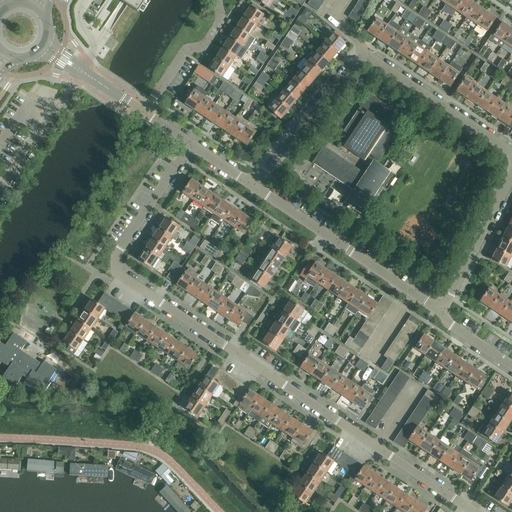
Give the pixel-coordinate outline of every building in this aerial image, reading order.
[(121,0),(124,2),(139,12),(147,0),(121,0)] [(311,0),(308,4),(318,11),(322,6),(313,0),(311,0)] [(413,0),(409,7),(413,10),(418,2),(414,0),(413,0)] [(448,0),(446,4),(456,11),(463,0),(448,0)] [(469,0),(463,0),(456,11),(467,17),(476,4),(469,0)] [(369,8),(359,1),(356,6),(365,13),(369,8)] [(401,6),(397,3),(392,10),(396,13),(401,6)] [(476,4),(467,17),(477,24),(486,11),(476,4)] [(264,15),(251,6),(244,17),(257,26),(264,15)] [(365,13),(356,6),(352,12),(362,18),(365,13)] [(424,6),(419,14),(423,16),(428,9),(424,6)] [(291,7),(288,11),(289,12),(287,16),(293,20),(299,12),(291,7)] [(427,19),(432,12),(428,9),(423,16),(427,19)] [(411,13),(407,10),(402,17),(406,20),(411,13)] [(487,31),(496,18),(486,11),(477,24),(475,27),(480,31),(482,28),(487,31)] [(348,17),(358,24),(362,18),(352,12),(348,17)] [(308,21),(300,16),(297,20),(305,26),(308,21)] [(257,26),(244,17),(237,27),(250,36),(257,26)] [(417,17),(412,24),(416,27),(421,19),(417,17)] [(377,18),(368,32),(378,39),(388,25),(377,18)] [(420,29),(425,22),(421,19),(416,27),(420,29)] [(444,20),(439,27),(443,30),(448,23),(444,20)] [(447,33),(452,25),(448,23),(443,30),(447,33)] [(511,28),(503,23),(494,36),(504,43),(511,31),(511,28)] [(389,46),(398,32),(388,25),(378,39),(389,46)] [(250,36),(237,27),(230,37),(243,46),(250,36)] [(298,36),(300,32),(293,27),(290,31),(298,36)] [(399,52),(411,34),(401,27),(398,32),(389,46),(399,52)] [(335,31),(333,33),(328,29),(320,39),(325,43),(337,53),(345,44),(340,39),(342,37),(335,31)] [(454,37),(458,40),(463,32),(459,29),(454,37)] [(437,30),(432,38),(436,40),(441,33),(437,30)] [(272,36),(280,41),(283,37),(275,32),(272,36)] [(441,43),(446,36),(441,33),(436,40),(441,43)] [(409,59),(421,41),(411,34),(399,52),(409,59)] [(464,44),(468,47),(470,44),(473,39),(469,36),(464,44)] [(243,46),(230,37),(223,47),(237,56),(243,46)] [(294,42),(286,37),(283,41),(291,46),(294,42)] [(456,43),(452,40),(447,47),(451,50),(456,43)] [(281,45),(289,50),(291,46),(283,41),(281,45)] [(419,66),(428,53),(431,48),(421,41),(409,59),(419,66)] [(265,46),(273,51),(276,47),(268,42),(265,46)] [(317,52),(329,63),(337,53),(325,43),(317,52)] [(237,56),(223,47),(217,58),(230,67),(237,56)] [(462,47),(457,54),(461,57),(466,50),(462,47)] [(269,57),(261,52),(258,57),(266,62),(269,57)] [(309,62),(321,72),(329,63),(317,52),(309,62)] [(487,60),(491,62),(496,55),(492,52),(487,60)] [(430,73),(439,59),(428,53),(419,66),(430,73)] [(256,61),(263,66),(266,62),(258,57),(256,61)] [(209,68),(223,77),(230,67),(217,58),(209,68)] [(280,63),(273,58),(270,62),(277,67),(280,63)] [(440,80),(449,66),(439,59),(430,73),(440,80)] [(502,59),(497,66),(501,69),(507,62),(502,59)] [(449,66),(440,80),(438,82),(442,85),(444,82),(450,87),(463,68),(452,61),(449,66)] [(267,66),(275,71),(277,67),(270,62),(267,66)] [(301,71),(313,81),(321,72),(309,62),(301,71)] [(485,62),(480,70),(484,73),(489,65),(485,62)] [(257,76),(259,72),(252,66),(249,71),(257,76)] [(495,69),(490,77),(495,79),(500,72),(495,69)] [(293,80),(305,91),(313,81),(301,71),(293,80)] [(263,72),(260,76),(268,81),(270,77),(263,72)] [(213,86),(218,78),(213,76),(209,83),(213,86)] [(506,76),(501,84),(505,86),(510,79),(506,76)] [(250,86),(253,82),(245,77),(242,81),(250,86)] [(285,90),(297,100),(305,91),(293,80),(288,77),(284,81),(289,85),(285,90)] [(466,78),(457,91),(467,98),(476,85),(466,78)] [(224,82),(219,90),(223,93),(228,85),(224,82)] [(261,92),(264,87),(256,82),(253,87),(261,92)] [(478,105),(486,92),(476,85),(467,98),(478,105)] [(234,89),(229,97),(233,99),(238,92),(234,89)] [(194,90),(185,104),(196,111),(205,97),(194,90)] [(277,99),(289,109),(297,100),(285,90),(277,99)] [(237,102),(242,95),(238,92),(233,99),(237,102)] [(488,112),(497,99),(486,92),(478,105),(488,112)] [(349,140),(344,147),(364,161),(369,154),(388,126),(389,126),(390,126),(398,113),(386,105),(385,106),(381,103),(382,102),(369,94),(361,107),(358,110),(344,132),(351,136),(349,140)] [(205,97),(196,111),(206,118),(215,104),(205,97)] [(248,99),(243,106),(248,109),(253,101),(248,99)] [(269,109),(281,119),(289,109),(277,99),(269,109)] [(498,119),(507,105),(497,99),(488,112),(498,119)] [(215,104),(206,118),(216,125),(225,111),(215,104)] [(508,126),(511,119),(511,108),(507,105),(498,119),(508,126)] [(263,108),(259,106),(254,113),(258,116),(263,108)] [(225,111),(216,125),(226,132),(235,118),(225,111)] [(235,118),(226,132),(225,134),(229,137),(231,134),(237,138),(246,125),(248,122),(238,115),(235,118)] [(256,132),(246,125),(237,138),(247,145),(256,132)] [(398,132),(390,126),(389,126),(388,126),(369,154),(379,161),(398,132)] [(346,204),(361,214),(381,185),(366,175),(366,174),(326,147),(324,146),(312,163),(313,163),(315,164),(325,171),(336,178),(354,191),(355,192),(346,204)] [(366,175),(381,185),(387,189),(396,177),(383,168),(374,162),(366,174),(366,175)] [(192,180),(183,193),(194,200),(203,187),(192,180)] [(204,207),(213,194),(212,193),(203,187),(194,200),(204,207)] [(212,193),(213,194),(204,207),(214,214),(223,201),(217,197),(219,194),(214,191),(212,193)] [(221,226),(224,221),(233,207),(223,201),(214,214),(211,219),(221,226)] [(234,227),(243,214),(233,207),(224,221),(234,227)] [(185,212),(181,209),(176,217),(180,220),(185,212)] [(191,216),(185,212),(180,220),(186,224),(191,216)] [(245,234),(254,221),(243,214),(234,227),(245,234)] [(191,216),(186,224),(191,227),(196,219),(191,216)] [(176,232),(180,227),(166,218),(159,228),(173,237),(176,239),(179,235),(176,232)] [(194,229),(199,222),(196,219),(191,227),(194,229)] [(503,238),(511,242),(511,228),(509,227),(503,238)] [(173,237),(159,228),(153,238),(166,247),(173,237)] [(262,236),(255,231),(252,235),(259,240),(262,236)] [(249,239),(257,244),(259,240),(252,235),(249,239)] [(292,247),(275,236),(268,246),(272,249),(285,258),(292,247)] [(199,240),(194,237),(190,243),(188,241),(185,245),(193,250),(199,240)] [(166,247),(153,238),(146,248),(159,257),(161,259),(164,254),(162,253),(166,247)] [(498,249),(511,256),(511,255),(511,242),(503,238),(498,249)] [(205,240),(200,247),(204,250),(209,243),(205,240)] [(208,253),(213,245),(209,243),(204,250),(208,253)] [(182,250),(190,255),(193,250),(185,245),(182,250)] [(139,259),(152,268),(159,257),(146,248),(139,259)] [(265,259),(278,268),(285,258),(272,249),(265,259)] [(492,260),(506,267),(511,256),(498,249),(492,260)] [(224,252),(219,250),(214,257),(219,260),(224,252)] [(249,257),(241,252),(238,256),(246,261),(249,257)] [(210,259),(205,256),(200,263),(205,266),(210,259)] [(235,260),(243,265),(246,261),(238,256),(235,260)] [(278,268),(265,259),(258,269),(271,278),(278,268)] [(182,267),(174,262),(171,266),(179,271),(182,267)] [(216,263),(211,270),(215,273),(220,265),(216,263)] [(313,288),(317,282),(318,283),(327,270),(316,263),(313,267),(307,264),(300,275),(306,279),(304,281),(313,288)] [(219,276),(224,268),(220,265),(215,273),(219,276)] [(167,278),(172,281),(179,271),(171,266),(168,270),(171,272),(167,278)] [(186,272),(177,285),(187,292),(196,278),(199,275),(189,268),(186,272)] [(251,279),(265,288),(271,278),(258,269),(251,279)] [(328,290),(337,277),(327,270),(318,283),(328,290)] [(236,276),(231,284),(236,287),(241,279),(236,276)] [(339,297),(348,284),(337,277),(328,290),(339,297)] [(196,278),(187,292),(198,298),(207,285),(196,278)] [(239,289),(245,282),(241,279),(236,287),(239,289)] [(349,304),(358,290),(348,284),(339,297),(349,304)] [(207,285),(198,298),(208,305),(217,292),(207,285)] [(251,286),(246,293),(250,296),(255,289),(251,286)] [(490,288),(481,302),(491,308),(500,295),(490,288)] [(355,316),(359,310),(368,297),(358,290),(349,304),(345,309),(355,316)] [(217,292),(208,305),(218,312),(227,299),(217,292)] [(105,293),(98,303),(103,307),(110,296),(105,293)] [(305,293),(300,300),(304,303),(309,295),(305,293)] [(501,315),(510,302),(500,295),(491,308),(501,315)] [(110,296),(103,307),(105,308),(108,310),(115,300),(110,296)] [(393,303),(383,296),(379,302),(389,308),(393,303)] [(372,312),(376,307),(378,304),(368,297),(359,310),(369,317),(372,312)] [(227,299),(218,312),(229,319),(238,306),(227,299)] [(98,303),(92,300),(85,311),(98,319),(105,308),(103,307),(98,303)] [(115,300),(108,310),(113,314),(120,303),(115,300)] [(316,300),(311,307),(315,310),(320,303),(316,300)] [(308,313),(291,301),(284,311),(301,323),(308,313)] [(376,307),(386,313),(389,308),(379,302),(378,304),(376,307)] [(511,322),(511,321),(511,303),(510,302),(501,315),(511,322)] [(120,303),(113,314),(118,317),(125,306),(120,303)] [(319,313),(324,305),(320,303),(315,310),(319,313)] [(125,306),(118,317),(123,320),(130,310),(125,306)] [(239,326),(248,313),(238,306),(229,319),(239,326)] [(372,312),(383,318),(386,313),(376,307),(372,312)] [(130,310),(123,320),(124,321),(128,324),(135,313),(130,310)] [(78,321),(91,330),(98,319),(85,311),(78,321)] [(301,323),(284,311),(277,322),(290,330),(294,333),(301,323)] [(369,317),(379,324),(383,318),(372,312),(369,317)] [(136,336),(137,334),(146,320),(135,313),(128,324),(125,329),(136,336)] [(421,322),(411,315),(408,320),(418,327),(421,322)] [(366,322),(376,328),(379,324),(369,317),(366,322)] [(146,320),(137,334),(148,341),(156,327),(146,320)] [(404,325),(414,332),(418,327),(408,320),(404,325)] [(71,331),(84,340),(91,330),(78,321),(71,331)] [(123,331),(125,329),(128,324),(124,321),(119,328),(123,331)] [(290,330),(277,322),(270,331),(283,340),(290,330)] [(362,327),(373,333),(376,328),(366,322),(362,327)] [(330,323),(325,331),(329,334),(334,326),(330,323)] [(319,330),(312,325),(309,329),(317,334),(319,330)] [(401,330),(411,337),(414,332),(404,325),(401,330)] [(333,336),(338,329),(334,326),(329,334),(333,336)] [(158,348),(167,334),(156,327),(148,341),(158,348)] [(359,332),(369,339),(373,333),(362,327),(359,332)] [(306,333),(314,338),(317,334),(309,329),(306,333)] [(398,336),(408,342),(411,337),(401,330),(398,336)] [(63,342),(70,346),(67,351),(74,355),(84,340),(71,331),(63,342)] [(263,342),(276,351),(283,340),(270,331),(263,342)] [(355,337),(365,344),(369,339),(359,332),(355,337)] [(56,370),(44,361),(42,365),(21,351),(27,342),(14,333),(5,346),(0,342),(0,361),(9,367),(0,381),(13,390),(23,376),(27,379),(23,384),(42,396),(46,389),(50,383),(48,381),(56,370)] [(116,336),(112,333),(107,340),(111,343),(116,336)] [(167,334),(158,348),(168,354),(177,341),(167,334)] [(424,335),(415,348),(426,356),(435,342),(424,335)] [(408,342),(398,336),(394,341),(404,347),(408,342)] [(350,337),(345,344),(349,347),(352,342),(354,340),(350,337)] [(352,342),(362,349),(365,344),(355,337),(354,340),(352,342)] [(329,349),(334,341),(330,338),(325,346),(329,349)] [(102,348),(106,350),(111,343),(107,340),(102,348)] [(179,361),(187,348),(177,341),(168,354),(179,361)] [(391,346),(401,353),(404,347),(394,341),(391,346)] [(362,349),(352,342),(349,347),(359,354),(362,349)] [(435,342),(426,356),(436,362),(445,349),(435,342)] [(120,351),(124,354),(129,346),(125,343),(120,351)] [(306,350),(298,345),(295,349),(303,354),(306,350)] [(340,346),(335,353),(339,356),(344,349),(340,346)] [(401,353),(391,346),(387,351),(397,358),(401,353)] [(94,353),(102,358),(104,353),(97,348),(94,353)] [(189,368),(198,355),(187,348),(179,361),(189,368)] [(293,353),(300,358),(303,354),(295,349),(293,353)] [(343,359),(348,351),(344,349),(339,356),(343,359)] [(446,369),(455,356),(445,349),(436,362),(446,369)] [(135,350),(130,358),(134,361),(139,353),(135,350)] [(384,356),(388,359),(394,363),(397,358),(387,351),(384,356)] [(138,363),(143,356),(139,353),(134,361),(138,363)] [(310,354),(301,368),(311,375),(320,361),(310,354)] [(455,356),(446,369),(457,376),(465,363),(455,356)] [(360,359),(355,367),(359,369),(364,362),(360,359)] [(381,369),(387,373),(394,363),(388,359),(381,369)] [(320,361),(311,375),(321,381),(330,368),(320,361)] [(406,371),(411,364),(407,361),(402,368),(406,371)] [(363,372),(368,365),(364,362),(359,369),(363,372)] [(467,383),(476,370),(465,363),(457,376),(467,383)] [(156,364),(151,372),(155,374),(160,367),(156,364)] [(159,377),(164,369),(160,367),(155,374),(159,377)] [(330,368),(321,381),(332,388),(341,375),(330,368)] [(219,369),(212,380),(217,384),(224,373),(219,369)] [(375,369),(370,376),(374,379),(379,371),(375,369)] [(483,381),(486,377),(476,370),(467,383),(479,391),(485,382),(483,381)] [(410,378),(400,371),(396,377),(406,384),(410,378)] [(424,372),(419,379),(423,382),(428,375),(424,372)] [(224,373),(217,384),(219,385),(222,387),(230,376),(224,373)] [(166,381),(170,384),(174,377),(170,374),(166,381)] [(341,375),(332,388),(342,395),(351,382),(341,375)] [(427,385),(432,377),(428,375),(423,382),(427,385)] [(212,380),(206,376),(199,387),(212,396),(219,385),(217,384),(212,380)] [(230,376),(222,387),(228,391),(235,380),(230,376)] [(354,377),(351,382),(342,395),(352,402),(361,389),(356,385),(359,381),(354,377)] [(393,382),(403,389),(406,384),(396,377),(393,382)] [(235,380),(228,391),(233,394),(240,383),(235,380)] [(389,387),(399,394),(403,389),(393,382),(389,387)] [(240,383),(233,394),(237,397),(245,386),(240,383)] [(375,391),(364,384),(361,389),(352,402),(363,409),(375,391)] [(245,386),(237,397),(238,398),(242,400),(250,390),(245,386)] [(444,386),(439,393),(443,396),(448,389),(444,386)] [(494,391),(486,386),(484,390),(491,395),(494,391)] [(192,397),(205,406),(212,396),(199,387),(192,397)] [(386,392),(396,399),(399,394),(389,387),(386,392)] [(447,399),(452,391),(448,389),(443,396),(447,399)] [(249,416),(261,397),(250,390),(242,400),(238,408),(237,408),(249,416)] [(424,396),(434,403),(438,397),(428,390),(424,396)] [(481,394),(488,399),(491,395),(484,390),(481,394)] [(500,401),(504,403),(511,408),(511,393),(507,391),(500,401)] [(383,397),(393,404),(396,399),(386,392),(383,397)] [(458,395),(453,403),(457,406),(462,398),(458,395)] [(421,401),(431,408),(433,404),(434,403),(424,396),(421,401)] [(185,408),(198,417),(205,406),(192,397),(185,408)] [(261,397),(249,416),(258,422),(262,418),(271,404),(261,397)] [(393,404),(383,397),(379,402),(389,409),(393,404)] [(433,404),(437,407),(442,400),(438,397),(434,403),(433,404)] [(234,405),(238,408),(242,400),(238,398),(234,405)] [(417,406),(427,413),(431,408),(421,401),(417,406)] [(389,409),(379,402),(376,407),(386,414),(389,409)] [(497,413),(510,422),(511,419),(511,408),(504,403),(497,413)] [(272,425),(282,411),(271,404),(262,418),(272,425)] [(414,411),(424,418),(427,413),(417,406),(414,411)] [(480,411),(472,406),(470,410),(477,415),(480,411)] [(386,414),(376,407),(372,412),(383,419),(386,414)] [(454,408),(449,415),(454,418),(459,411),(454,408)] [(231,412),(226,409),(221,417),(226,420),(231,412)] [(467,415),(474,420),(477,415),(470,410),(467,415)] [(282,411),(272,425),(283,431),(292,418),(282,411)] [(411,416),(421,423),(424,418),(414,411),(411,416)] [(457,421),(462,413),(459,411),(454,418),(457,421)] [(383,419),(372,412),(369,417),(379,424),(383,419)] [(510,422),(497,413),(490,424),(503,432),(510,422)] [(421,423),(411,416),(407,421),(417,428),(418,427),(421,423)] [(216,424),(220,427),(226,420),(221,417),(216,424)] [(365,423),(375,430),(379,424),(369,417),(365,423)] [(293,438),(302,425),(292,418),(283,431),(293,438)] [(239,420),(234,427),(238,430),(243,423),(239,420)] [(417,428),(407,421),(404,426),(414,433),(417,428)] [(488,438),(496,443),(503,432),(490,424),(486,421),(477,434),(487,440),(488,438)] [(302,448),(313,431),(302,425),(293,438),(291,441),(302,448)] [(414,433),(404,426),(401,431),(411,438),(414,433)] [(249,427),(245,434),(249,437),(254,430),(249,427)] [(420,447),(429,434),(418,427),(417,428),(414,433),(411,438),(409,440),(420,447)] [(253,440),(258,432),(254,430),(249,437),(253,440)] [(411,438),(401,431),(398,436),(408,443),(409,440),(411,438)] [(468,432),(463,439),(467,442),(472,434),(468,432)] [(430,454),(439,441),(429,434),(420,447),(430,454)] [(471,445),(476,437),(472,434),(467,442),(471,445)] [(394,442),(404,449),(408,443),(398,436),(394,442)] [(270,441),(265,448),(270,451),(275,444),(270,441)] [(441,461),(449,448),(439,441),(430,454),(441,461)] [(482,441),(477,449),(481,452),(487,444),(482,441)] [(274,454),(279,446),(275,444),(270,451),(274,454)] [(334,446),(326,457),(332,460),(339,449),(334,446)] [(67,459),(72,460),(76,457),(76,449),(72,449),(68,448),(67,459)] [(450,467),(459,454),(449,448),(441,461),(450,467)] [(339,449),(332,460),(334,462),(337,464),(344,453),(339,449)] [(461,474),(472,458),(473,456),(462,449),(459,454),(450,467),(461,474)] [(285,450),(280,458),(284,461),(289,453),(285,450)] [(137,453),(125,452),(123,456),(135,461),(138,453),(137,453)] [(326,457),(321,453),(314,463),(327,472),(334,462),(332,460),(326,457)] [(344,453),(337,464),(342,467),(349,456),(344,453)] [(349,456),(342,467),(347,470),(354,460),(349,456)] [(0,458),(0,471),(21,472),(21,460),(0,458)] [(121,458),(116,470),(136,479),(151,486),(156,473),(121,458)] [(491,470),(472,458),(461,474),(471,481),(475,475),(484,481),(491,470)] [(354,460),(347,470),(352,474),(359,463),(354,460)] [(28,461),(27,474),(66,476),(66,463),(28,461)] [(307,474),(320,483),(327,472),(314,463),(307,474)] [(352,474),(353,474),(357,477),(364,466),(359,463),(352,474)] [(71,465),(71,477),(109,479),(109,467),(71,465)] [(366,487),(375,474),(364,466),(357,477),(355,480),(366,487)] [(168,469),(160,476),(163,480),(171,472),(170,471),(168,469)] [(300,484),(313,493),(320,483),(307,474),(300,484)] [(352,485),(355,480),(357,477),(353,474),(348,482),(352,485)] [(375,474),(366,487),(376,494),(386,481),(375,474)] [(165,479),(169,484),(174,479),(170,475),(165,479)] [(502,487),(511,493),(511,479),(508,477),(502,487)] [(386,481),(376,494),(387,501),(396,488),(386,481)] [(310,505),(307,503),(313,493),(300,484),(293,495),(297,498),(294,503),(306,511),(310,505)] [(192,511),(168,485),(159,493),(176,511),(192,511)] [(344,489),(340,486),(336,493),(340,496),(344,489)] [(495,498),(508,506),(511,500),(511,493),(502,487),(495,498)] [(396,488),(387,501),(397,508),(406,495),(396,488)] [(331,501),(335,504),(340,496),(336,493),(331,501)] [(406,495),(397,508),(403,511),(409,511),(416,501),(406,495)] [(352,507),(358,499),(353,497),(348,504),(352,507)] [(424,511),(427,509),(416,501),(409,511),(424,511)] [(322,506),(330,511),(333,507),(325,502),(322,506)] [(364,503),(358,511),(360,511),(364,511),(368,506),(364,503)]
